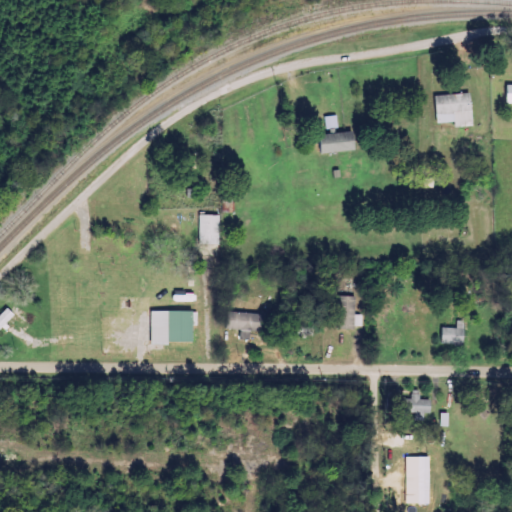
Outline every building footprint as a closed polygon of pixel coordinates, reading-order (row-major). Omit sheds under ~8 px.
[(470,127),(469,94),(433,96),(434,123),(453,123),(453,127),(470,127)] [(336,132),(336,116),(324,116),(324,132),(336,132)] [(354,150),(351,131),(315,136),(318,155),(354,150)] [(194,168),(194,154),(181,155),(181,169),(194,168)] [(219,215),(197,215),(197,245),(219,245),(219,215)] [(354,297),(337,296),(336,328),(360,328),(360,315),(354,315),(354,297)] [(0,313),(0,329),(13,316),(5,308),(0,313)] [(149,312),(149,344),(190,343),(190,326),(197,326),(197,311),(149,312)] [(225,331),(271,332),(271,314),(225,313),(225,331)] [(463,321),(456,321),(455,329),(440,328),(439,344),(462,345),(463,321)] [(400,413),(429,414),(430,400),(417,400),(417,391),(410,391),(409,400),(400,399),(400,413)]
